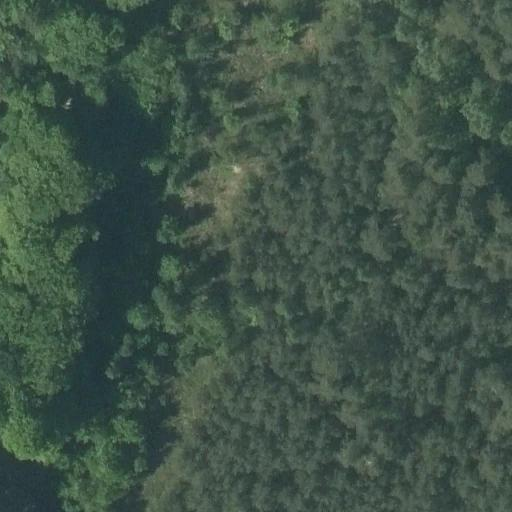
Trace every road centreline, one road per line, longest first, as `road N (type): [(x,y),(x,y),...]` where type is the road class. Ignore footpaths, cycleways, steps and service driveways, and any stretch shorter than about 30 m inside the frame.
road 1 (track): [(0,397),(97,0)]
road 2 (track): [(360,0),(511,161)]
